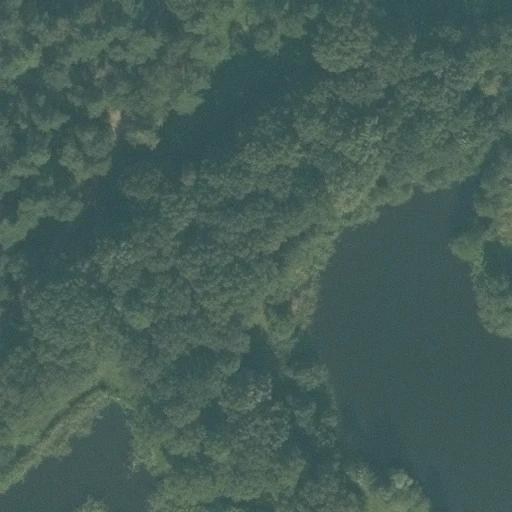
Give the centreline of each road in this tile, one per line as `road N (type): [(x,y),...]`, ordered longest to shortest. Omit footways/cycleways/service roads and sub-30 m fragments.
road 1 (track): [(258,337),(265,273),(288,227),(357,182),(430,158),(511,100)]
road 2 (track): [(387,511),(292,424),(258,337)]
road 3 (track): [(112,142),(47,267)]
road 4 (track): [(101,379),(0,462)]
road 5 (track): [(166,469),(193,497),(255,500),(280,511)]
